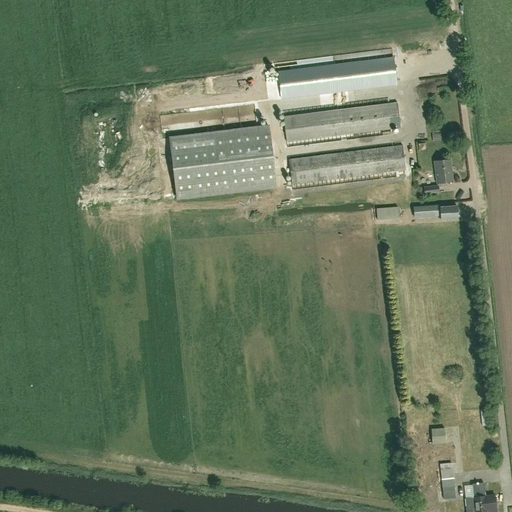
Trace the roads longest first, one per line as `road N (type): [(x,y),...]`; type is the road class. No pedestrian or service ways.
road 1 (unclassified): [(507,487),(450,0)]
road 2 (track): [(0,450),(409,511)]
